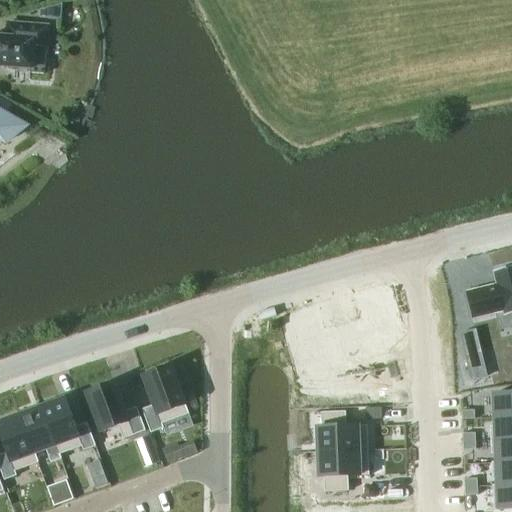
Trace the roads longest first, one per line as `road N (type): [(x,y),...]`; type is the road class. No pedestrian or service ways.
road 1 (residential): [(408,254),(427,317),(432,511)]
road 2 (tertiary): [(0,373),(222,305)]
road 3 (tertiary): [(222,305),(408,254)]
road 4 (unclassified): [(221,454),(222,305)]
road 5 (residential): [(221,454),(92,503)]
